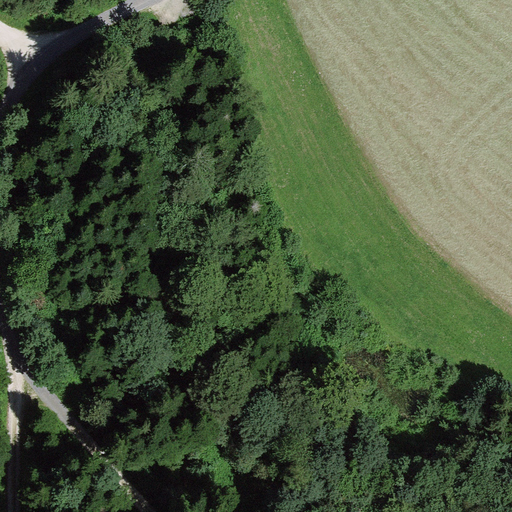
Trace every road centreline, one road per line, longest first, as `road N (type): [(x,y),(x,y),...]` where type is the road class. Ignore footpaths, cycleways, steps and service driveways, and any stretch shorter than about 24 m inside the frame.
road 1 (track): [(159,511),(63,409),(0,287)]
road 2 (track): [(19,511),(13,324)]
road 3 (track): [(35,57),(151,0)]
